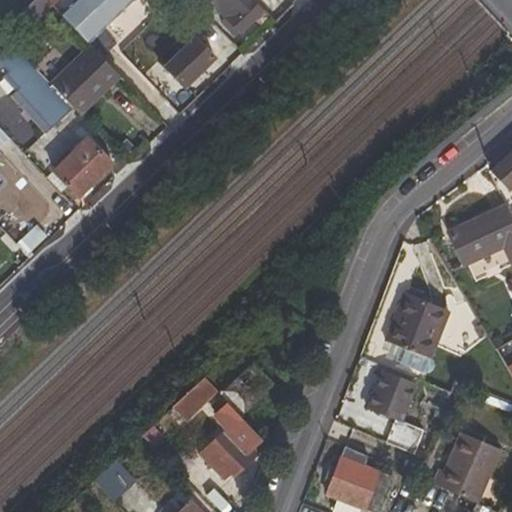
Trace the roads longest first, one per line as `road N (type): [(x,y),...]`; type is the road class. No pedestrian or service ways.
road 1 (tertiary): [(511,120),(391,228),(269,511)]
road 2 (residential): [(322,0),(0,303)]
